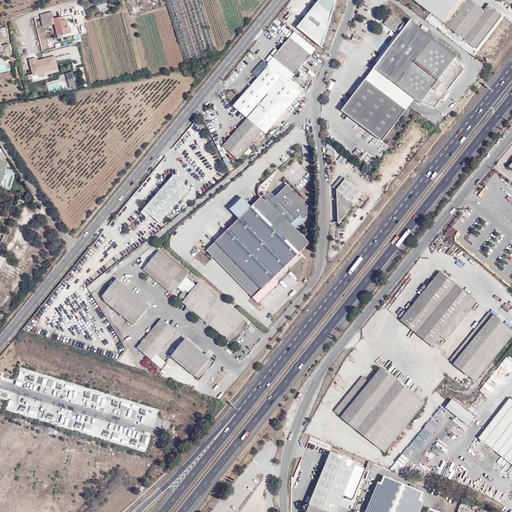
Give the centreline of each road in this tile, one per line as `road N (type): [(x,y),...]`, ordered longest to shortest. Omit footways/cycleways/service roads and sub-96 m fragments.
road 1 (motorway): [(181,511),(511,97)]
road 2 (tertiary): [(511,135),(319,372),(289,452),(283,511)]
road 3 (residential): [(351,0),(314,108),(325,206),(319,270),(238,368)]
road 4 (motorway): [(511,70),(289,349)]
road 5 (primary): [(75,249),(280,0)]
road 6 (motorway): [(289,349),(137,511)]
road 7 (motorway): [(289,349),(163,511)]
road 8 (residential): [(75,249),(0,138)]
